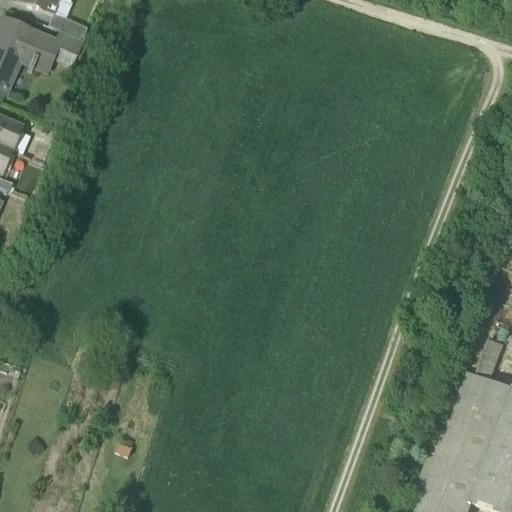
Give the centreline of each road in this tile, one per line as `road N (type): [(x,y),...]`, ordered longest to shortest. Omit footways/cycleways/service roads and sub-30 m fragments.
road 1 (track): [(509,52),(330,511)]
road 2 (track): [(341,0),(511,52)]
